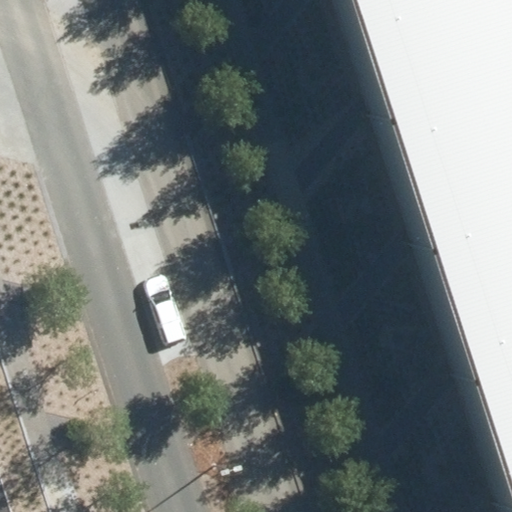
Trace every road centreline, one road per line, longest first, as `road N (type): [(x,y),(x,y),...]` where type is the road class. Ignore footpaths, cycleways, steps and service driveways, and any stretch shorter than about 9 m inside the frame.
road 1 (unclassified): [(108,0),(276,511)]
road 2 (unclassified): [(168,511),(2,0)]
